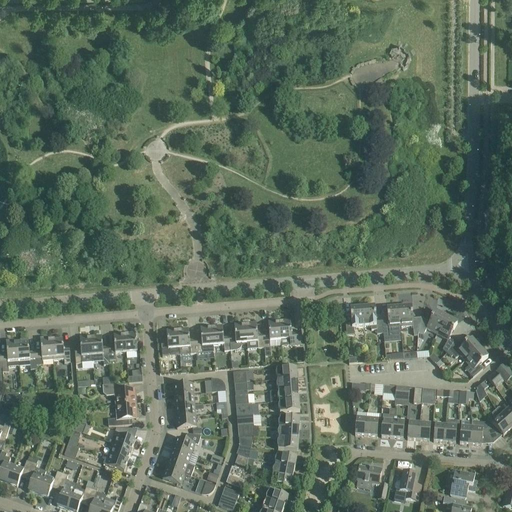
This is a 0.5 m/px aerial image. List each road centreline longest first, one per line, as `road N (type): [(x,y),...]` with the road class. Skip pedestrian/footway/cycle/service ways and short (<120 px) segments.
road 1 (residential): [(128,511),(155,424),(146,312)]
road 2 (residential): [(332,511),(356,454),(494,466)]
road 3 (residential): [(146,312),(306,299),(304,282)]
road 4 (residential): [(473,96),(468,267)]
road 5 (residential): [(304,282),(468,267)]
road 6 (residential): [(144,294),(304,282)]
road 7 (residential): [(0,324),(146,312)]
road 8 (residential): [(0,307),(144,294)]
